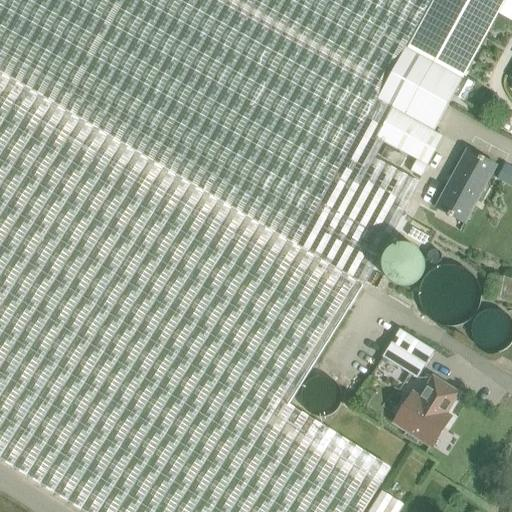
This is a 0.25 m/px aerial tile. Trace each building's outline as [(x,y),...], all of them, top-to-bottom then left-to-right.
[(511,0),(0,0),(0,456),(87,511),(402,511),(406,507),(380,491),(394,471),(291,406),(363,292),(360,290),(364,286),(404,213),(360,189),(384,143),(418,161),(419,161),(428,166),(443,138),(433,133),(463,80),(473,85),(508,20),(511,22),(511,0)] [(387,149),(382,158),(401,168),(406,159),(387,149)] [(465,225),(497,167),(467,151),(436,209),(465,225)] [(418,161),(411,173),(421,178),(428,166),(419,161),(418,161)] [(406,206),(417,184),(385,167),(373,189),(406,206)] [(433,254),(433,253),(432,247),(428,241),(423,237),(419,236),(416,235),(409,236),(405,238),(402,240),(400,243),(398,247),(396,253),(397,260),(401,266),(406,270),(411,271),(414,272),(420,271),(424,269),(427,267),(431,261),(433,254)] [(479,295),(478,289),(477,284),(474,279),(471,274),(466,271),(461,268),(455,266),(449,266),(444,266),(438,268),(433,271),(428,275),(425,279),(422,284),(421,288),(420,295),(421,299),(422,305),(425,310),(428,314),(432,318),(437,321),(447,324),(452,324),(459,322),(465,319),(469,316),(473,313),(476,307),(478,301),(479,295)] [(511,279),(491,275),(486,298),(511,303),(511,279)] [(511,316),(509,314),(505,312),(498,310),(494,310),(490,311),(484,315),(481,318),(479,321),(478,325),(477,329),(479,337),(482,342),(484,345),(488,347),(495,349),(499,349),(503,348),(507,347),(510,344),(511,341),(511,316)] [(400,330),(382,357),(394,364),(420,380),(436,353),(400,330)] [(394,423),(432,447),(450,419),(444,415),(457,395),(433,379),(420,400),(412,394),(394,423)]
